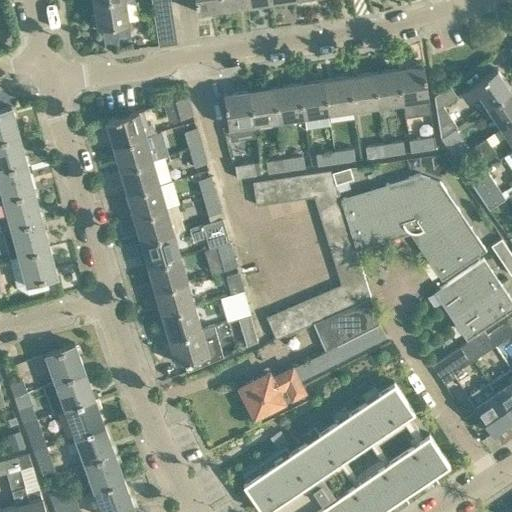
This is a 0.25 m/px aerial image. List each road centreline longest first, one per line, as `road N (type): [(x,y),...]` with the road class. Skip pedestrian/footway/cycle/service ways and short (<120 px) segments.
road 1 (residential): [(49,83),(379,29),(478,0)]
road 2 (residential): [(197,511),(155,434),(107,300)]
road 3 (residential): [(107,300),(49,83)]
